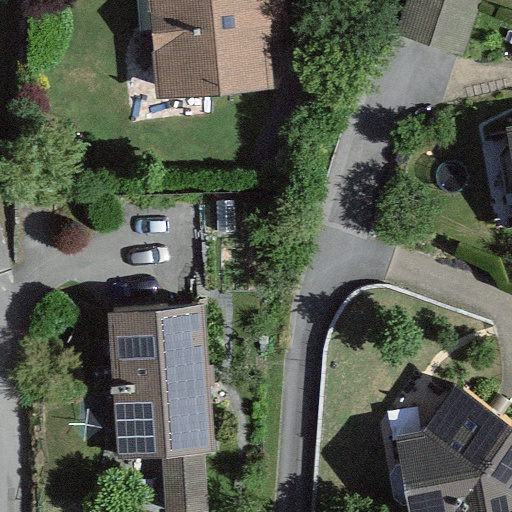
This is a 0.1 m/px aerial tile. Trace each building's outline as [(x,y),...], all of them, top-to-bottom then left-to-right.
[(285,0),(149,0),(157,88),(276,77),(272,32),(289,31),(285,0)] [(405,0),(396,25),(464,49),(481,1),(481,0),(405,0)] [(204,443),(215,442),(202,291),(107,298),(119,449),(162,446),(204,443)] [(412,511),(444,511),(511,419),(511,403),(460,367),(425,416),(396,421),(412,511)] [(511,511),(511,419),(444,511),(511,511)] [(204,443),(162,446),(167,507),(209,504),(204,443)]
